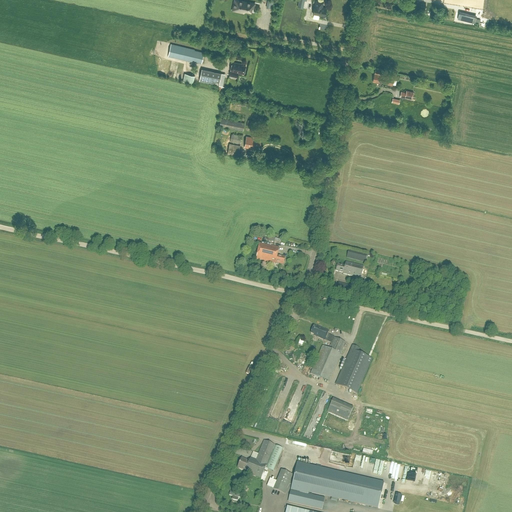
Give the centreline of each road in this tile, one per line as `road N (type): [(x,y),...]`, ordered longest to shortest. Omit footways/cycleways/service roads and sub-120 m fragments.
road 1 (unclassified): [(200,511),(308,271),(361,0)]
road 2 (track): [(0,226),(511,342)]
